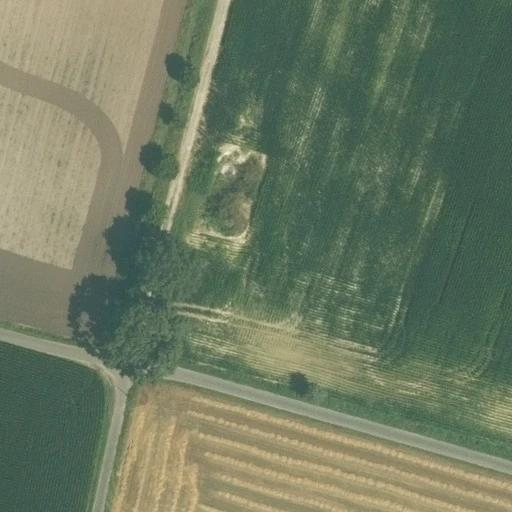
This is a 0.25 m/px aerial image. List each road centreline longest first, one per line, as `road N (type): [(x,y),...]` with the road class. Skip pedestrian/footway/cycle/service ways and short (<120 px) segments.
road 1 (residential): [(0,318),(131,348),(511,461)]
road 2 (track): [(223,0),(131,348)]
